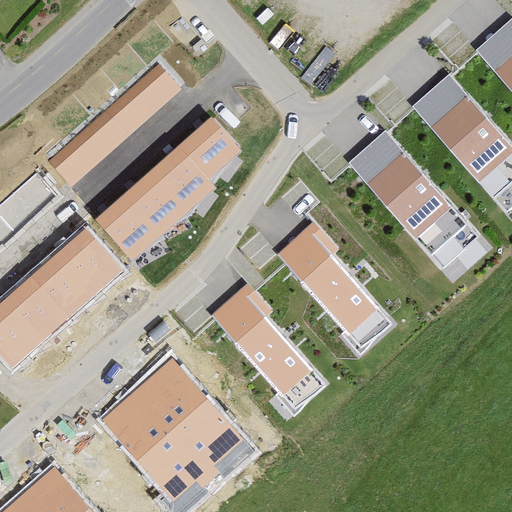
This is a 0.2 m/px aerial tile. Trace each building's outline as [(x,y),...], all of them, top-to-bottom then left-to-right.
[(511,16),(480,45),(511,81),(511,16)] [(511,203),(511,143),(450,74),(416,104),(508,207),(511,203)] [(211,114),(98,219),(133,256),(246,151),(211,114)] [(477,233),(385,130),(351,159),(443,263),(477,233)] [(86,226),(0,301),(0,354),(12,368),(125,270),(86,226)] [(389,316),(309,226),(280,253),(360,341),(389,316)] [(321,379),(242,289),(213,316),(293,404),(321,379)] [(172,361),(103,421),(171,498),(239,438),(172,361)] [(89,511),(54,471),(5,511),(89,511)]
